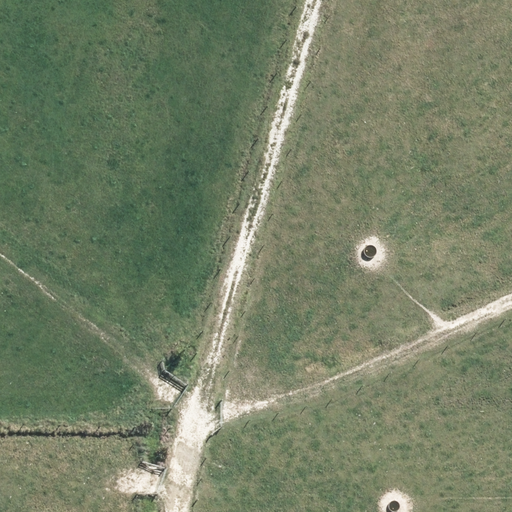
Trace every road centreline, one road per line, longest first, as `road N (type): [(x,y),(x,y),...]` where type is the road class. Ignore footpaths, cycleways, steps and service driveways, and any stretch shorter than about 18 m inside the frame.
road 1 (track): [(315,0),(193,417),(173,511)]
road 2 (track): [(0,277),(193,417)]
